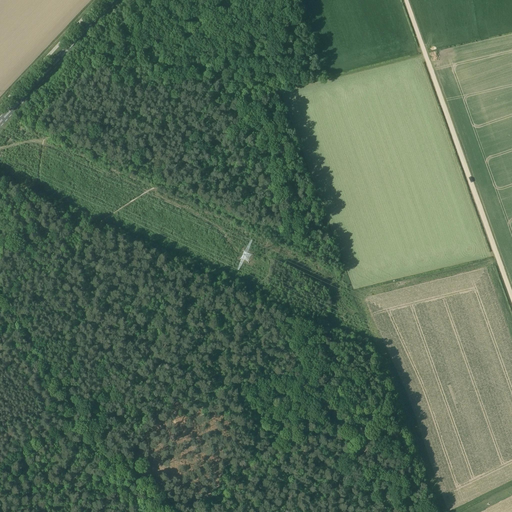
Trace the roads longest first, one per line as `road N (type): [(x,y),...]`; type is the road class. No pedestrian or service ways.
road 1 (track): [(0,293),(145,511)]
road 2 (track): [(425,54),(511,295)]
road 3 (primary): [(0,121),(114,0)]
road 4 (track): [(303,84),(425,54)]
road 5 (track): [(77,410),(0,503)]
